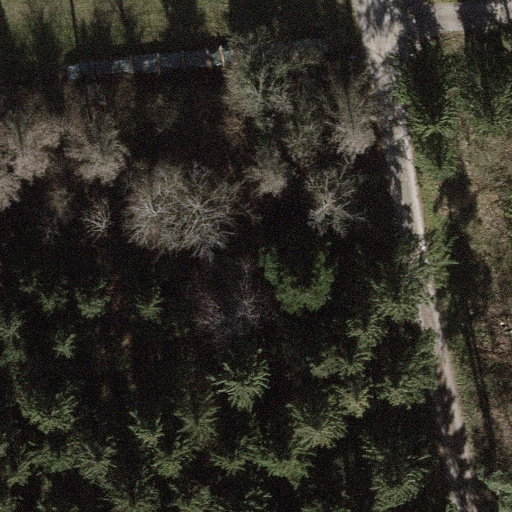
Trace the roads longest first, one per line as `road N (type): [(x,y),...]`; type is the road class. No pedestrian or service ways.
road 1 (track): [(470,511),(378,27)]
road 2 (track): [(378,27),(511,13)]
